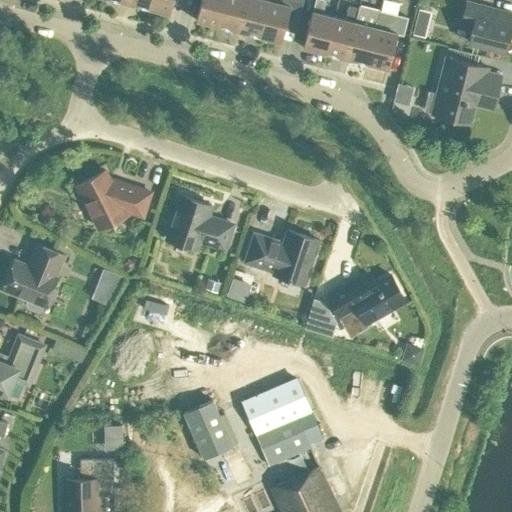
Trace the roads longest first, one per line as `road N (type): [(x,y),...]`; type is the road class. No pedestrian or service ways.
road 1 (residential): [(97,39),(352,105),(429,190),(511,158)]
road 2 (residential): [(78,122),(343,207)]
road 3 (tertiary): [(416,511),(466,348),(482,326),(511,317)]
